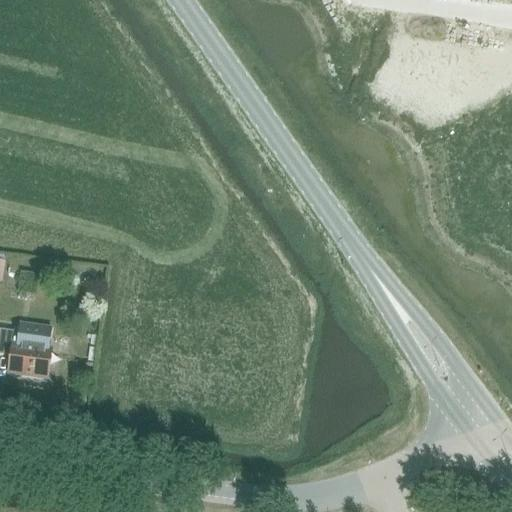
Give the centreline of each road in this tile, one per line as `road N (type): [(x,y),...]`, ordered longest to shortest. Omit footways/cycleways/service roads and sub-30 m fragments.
road 1 (residential): [(384,480),(332,497),(275,500),(0,468)]
road 2 (tertiary): [(178,0),(380,284)]
road 3 (tertiary): [(380,284),(398,328),(465,430)]
road 4 (tertiary): [(490,409),(423,320),(380,284)]
